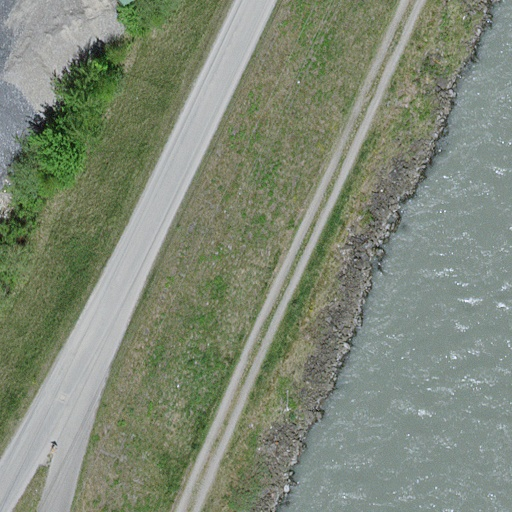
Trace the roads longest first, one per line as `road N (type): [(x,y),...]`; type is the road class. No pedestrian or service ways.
road 1 (track): [(418,0),(185,511)]
road 2 (track): [(252,0),(93,345)]
road 3 (track): [(0,498),(93,345)]
road 4 (track): [(93,345),(52,511)]
